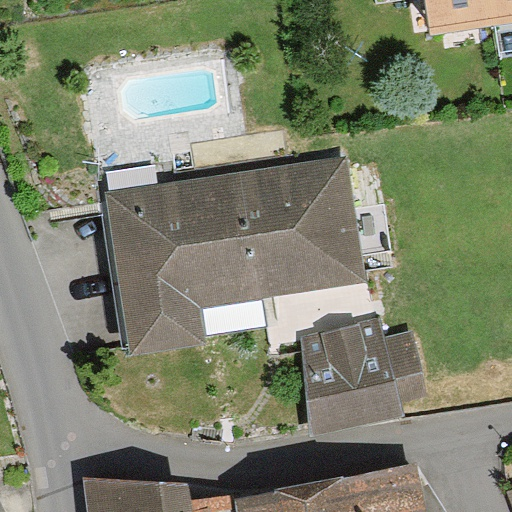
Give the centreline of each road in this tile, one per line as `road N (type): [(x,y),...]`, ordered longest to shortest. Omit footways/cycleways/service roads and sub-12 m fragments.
road 1 (residential): [(55,438),(241,461),(511,418)]
road 2 (residential): [(55,438),(0,259)]
